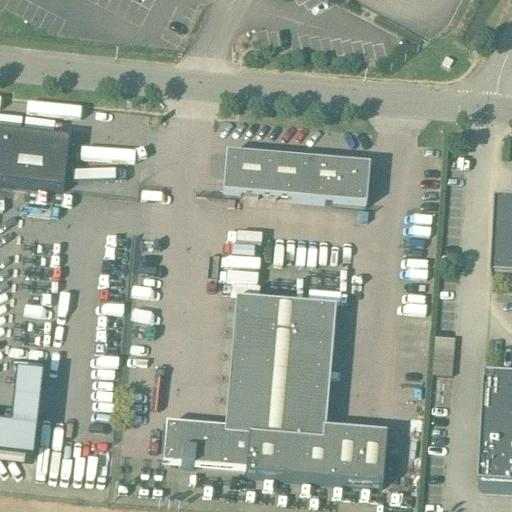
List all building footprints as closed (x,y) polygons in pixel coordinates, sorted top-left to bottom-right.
[(0,188),(63,196),(69,143),(0,135),(0,188)] [(222,199),(365,211),(366,208),(364,207),(367,172),(226,161),(227,159),(225,158),(222,199)] [(511,206),(496,206),(492,281),(493,281),(494,280),(511,280),(511,206)] [(165,433),(162,470),(180,471),(182,471),(183,472),(185,472),(187,472),(188,472),(190,472),(192,472),(194,472),(194,467),(245,472),(244,481),(381,492),(385,440),(324,435),(335,313),(235,304),(223,438),(196,435),(165,433)] [(433,356),(431,378),(451,380),(453,357),(454,343),(434,341),(433,356)] [(511,386),(488,386),(488,384),(486,384),(480,495),(511,496),(511,386)] [(10,426),(9,430),(0,428),(0,461),(32,466),(37,429),(10,426)]
